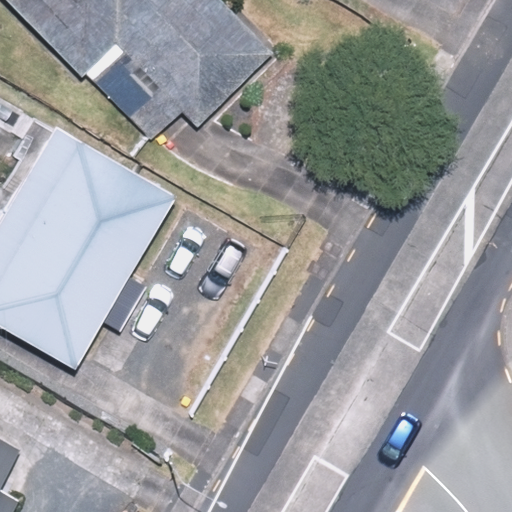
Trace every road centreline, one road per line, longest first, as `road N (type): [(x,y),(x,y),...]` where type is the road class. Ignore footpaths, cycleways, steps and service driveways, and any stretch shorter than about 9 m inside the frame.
road 1 (primary): [(511,139),(357,409)]
road 2 (tertiary): [(463,511),(357,409)]
